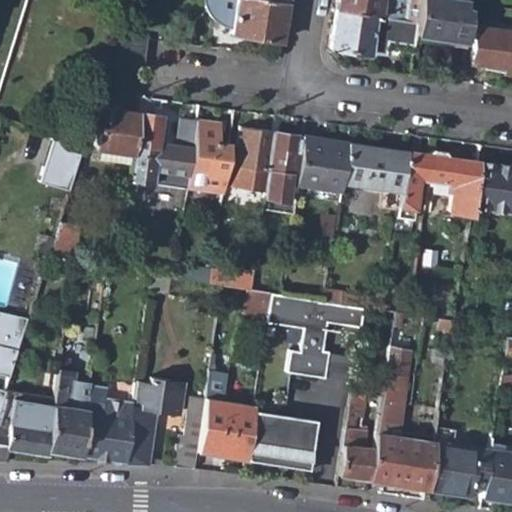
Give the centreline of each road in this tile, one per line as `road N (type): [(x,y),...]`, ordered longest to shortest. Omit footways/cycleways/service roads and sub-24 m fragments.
road 1 (tertiary): [(247,507),(0,497)]
road 2 (residential): [(299,83),(511,114)]
road 3 (residential): [(171,69),(299,83)]
